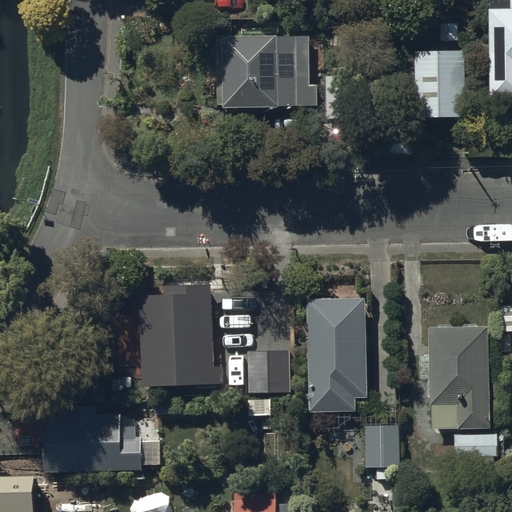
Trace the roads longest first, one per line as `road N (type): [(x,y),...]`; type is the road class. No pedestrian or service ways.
road 1 (unclassified): [(94,200),(511,199)]
road 2 (unclassified): [(91,0),(94,200)]
road 3 (unclassified): [(94,200),(0,326)]
